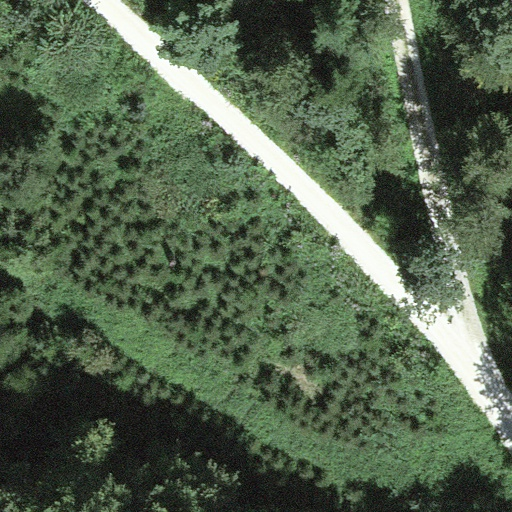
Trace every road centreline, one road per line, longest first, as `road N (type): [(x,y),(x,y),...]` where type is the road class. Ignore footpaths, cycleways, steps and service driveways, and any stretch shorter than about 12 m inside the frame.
road 1 (track): [(511,426),(463,363),(103,0)]
road 2 (track): [(463,363),(389,0)]
